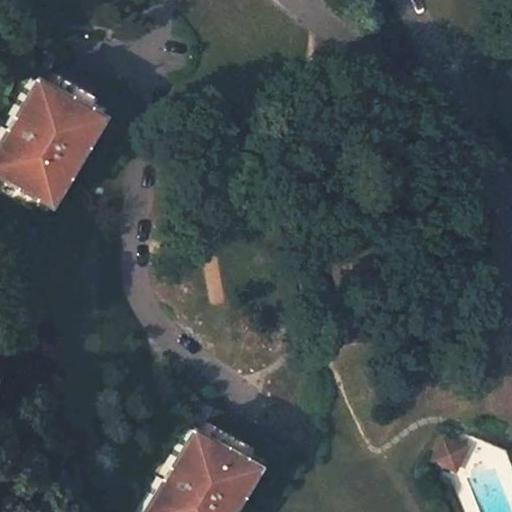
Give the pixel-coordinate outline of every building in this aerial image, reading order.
[(65,114),(75,96),(78,90),(42,69),(34,82),(21,74),(0,111),(0,112),(2,114),(0,117),(0,195),(13,203),(16,198),(27,179),(40,187),(61,150),(55,146),(61,136),(67,139),(78,122),(65,114)] [(88,103),(75,96),(65,114),(78,122),(88,103)] [(61,150),(67,139),(61,136),(55,146),(61,150)] [(40,187),(27,179),(16,198),(29,205),(40,187)] [(449,393),(467,363),(436,345),(418,375),(449,393)] [(229,438),(194,418),(188,429),(175,422),(153,460),(156,462),(149,474),(147,473),(125,510),(128,511),(206,511),(214,497),(208,493),(214,483),(220,486),(229,469),(216,462),(226,443),(229,438)] [(442,434),(429,459),(457,473),(470,448),(442,434)] [(239,450),(226,443),(216,462),(229,469),(239,450)] [(208,493),(214,497),(220,486),(214,483),(208,493)]
